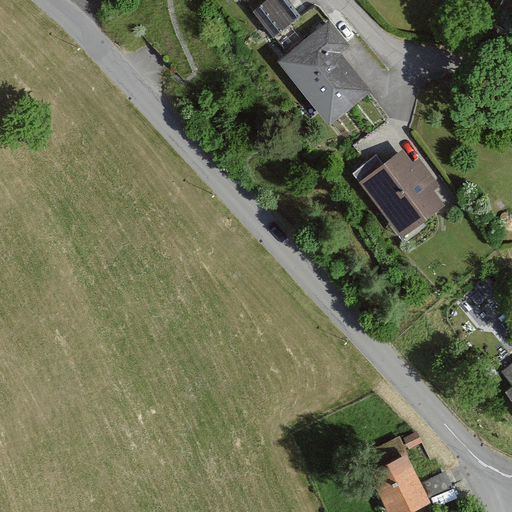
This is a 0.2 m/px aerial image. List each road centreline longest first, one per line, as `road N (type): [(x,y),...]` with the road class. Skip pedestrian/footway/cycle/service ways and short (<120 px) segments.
road 1 (unclassified): [(506,477),(475,458),(173,112),(53,0)]
road 2 (residential): [(511,60),(379,48),(333,0)]
